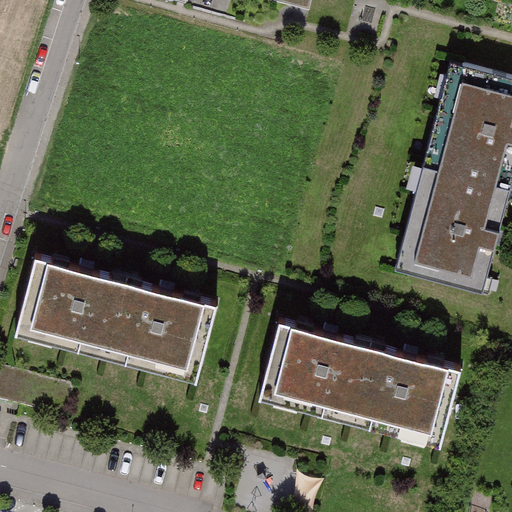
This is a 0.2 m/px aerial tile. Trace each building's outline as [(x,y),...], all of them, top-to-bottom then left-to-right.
[(311,0),(274,0),(309,9),(311,0)] [(511,81),(451,64),(423,164),(511,189),(511,188),(511,81)] [(511,189),(423,164),(396,264),(484,288),(499,236),(511,189)] [(128,281),(38,258),(18,333),(108,357),(128,281)] [(218,305),(128,281),(108,357),(199,380),(218,305)] [(369,347),(280,322),(259,399),(348,423),(369,347)] [(459,372),(369,347),(348,423),(438,448),(459,372)] [(75,385),(5,366),(0,385),(0,398),(67,417),(75,385)]
